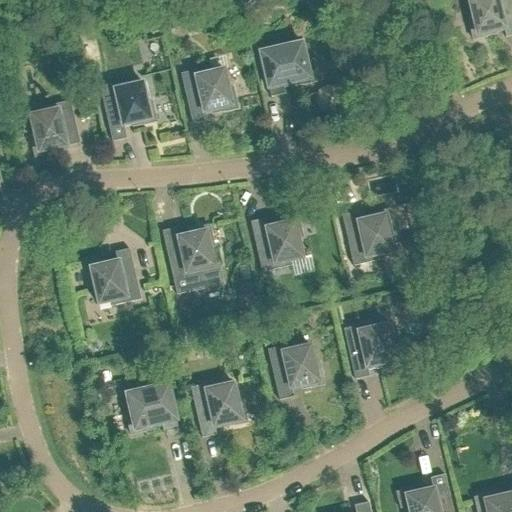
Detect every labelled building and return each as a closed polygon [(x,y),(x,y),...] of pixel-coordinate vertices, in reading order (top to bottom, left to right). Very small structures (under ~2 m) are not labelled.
[(511,36),(511,4),(511,0),(467,0),(472,19),(467,20),(472,41),(496,35),(495,31),(503,29),(505,38),(511,36)] [(290,46),(288,41),(258,48),(270,98),(284,95),(282,86),(290,84),(291,88),(315,83),(310,62),(306,63),(301,43),(290,46)] [(211,73),(210,68),(180,75),(192,125),(206,122),(204,113),(212,111),(213,115),(237,110),(232,89),(227,90),(223,70),(211,73)] [(130,86),(129,81),(99,88),(112,144),(126,141),(123,126),(131,124),(132,128),(155,123),(151,102),(146,103),(142,83),(130,86)] [(65,148),(79,144),(69,102),(39,109),(41,114),(29,117),(34,136),(29,137),(34,158),(58,153),(57,149),(65,147),(65,148)] [(191,143),(193,164),(203,163),(201,142),(191,143)] [(393,232),(388,211),(364,216),(365,220),(358,222),(355,213),(341,216),(353,267),(383,260),(382,255),(393,252),(389,233),(393,232)] [(302,238),(297,217),(273,223),(274,227),(266,229),(264,220),(250,223),(261,274),(291,267),(290,262),(302,259),(297,239),(302,238)] [(213,267),(209,249),(214,248),(209,226),(185,232),(186,236),(178,238),(176,229),(161,232),(176,297),(222,286),(218,266),(213,267)] [(140,301),(129,250),(114,253),(116,262),(109,264),(108,260),(84,266),(89,287),(93,286),(98,305),(109,302),(110,308),(140,301)] [(374,328),(373,323),(343,330),(354,381),(369,377),(367,368),(374,367),(375,371),(399,365),(395,344),(390,345),(385,326),(374,328)] [(298,349),(297,344),(267,351),(278,401),(293,398),(291,389),(298,387),(299,391),(324,386),(319,365),(314,366),(309,346),(298,349)] [(177,430),(165,380),(135,387),(136,392),(125,395),(130,414),(125,415),(130,436),(154,431),(153,426),(161,425),(163,434),(177,430)] [(221,387),(220,382),(190,388),(201,439),(216,436),(214,427),(221,425),(222,429),(246,424),(242,403),(237,404),(233,384),(221,387)] [(432,489),(432,490),(424,491),(423,486),(394,492),(396,502),(397,502),(399,509),(403,508),(403,511),(452,511),(446,485),(444,475),(429,479),(432,489)] [(511,511),(511,484),(508,485),(510,495),(503,496),(502,492),(473,499),(476,511),(511,511)] [(369,511),(368,503),(353,506),(354,511),(369,511)]
